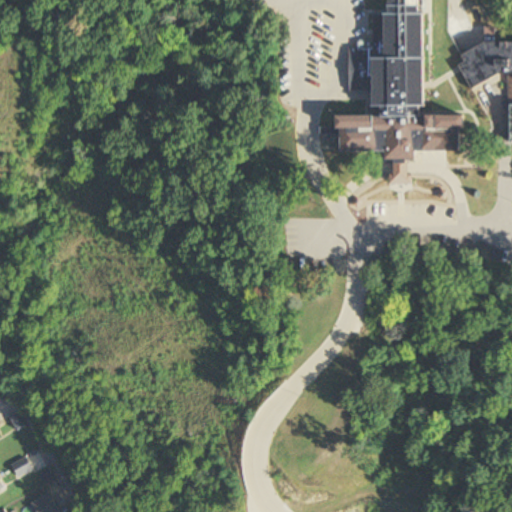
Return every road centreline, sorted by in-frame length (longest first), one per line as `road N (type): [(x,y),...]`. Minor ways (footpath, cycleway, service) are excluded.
road 1 (residential): [(355,239),(360,289),(349,322),(270,410),(253,450),(261,498),(273,511)]
road 2 (residential): [(304,10),(310,169),(328,211),(355,239)]
